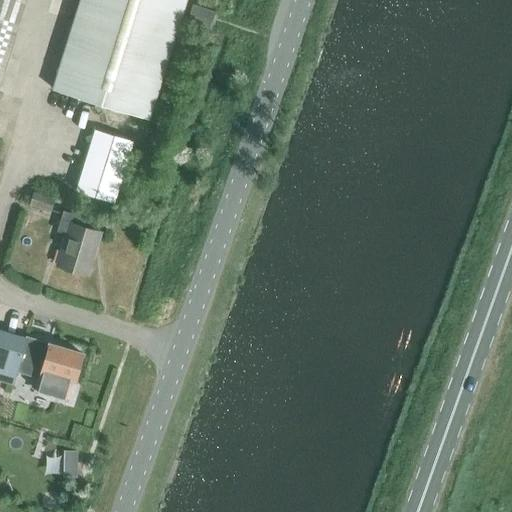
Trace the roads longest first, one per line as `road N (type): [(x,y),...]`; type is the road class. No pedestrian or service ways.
road 1 (tertiary): [(121,511),(301,0)]
road 2 (primary): [(419,511),(511,248)]
